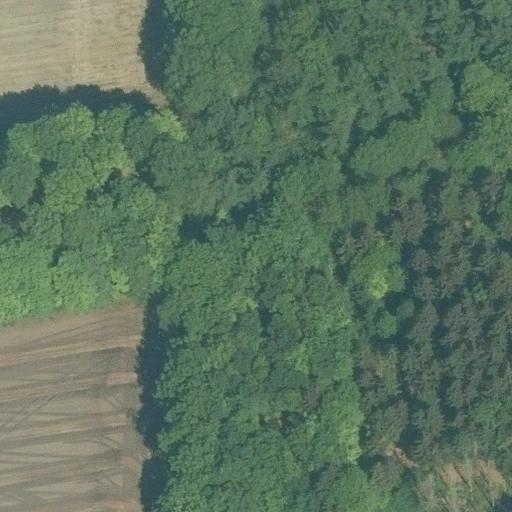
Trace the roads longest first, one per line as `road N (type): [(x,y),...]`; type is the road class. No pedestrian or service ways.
road 1 (track): [(511,135),(357,216),(264,241)]
road 2 (track): [(186,511),(185,259)]
road 3 (track): [(185,259),(0,287)]
road 4 (track): [(187,176),(189,0)]
